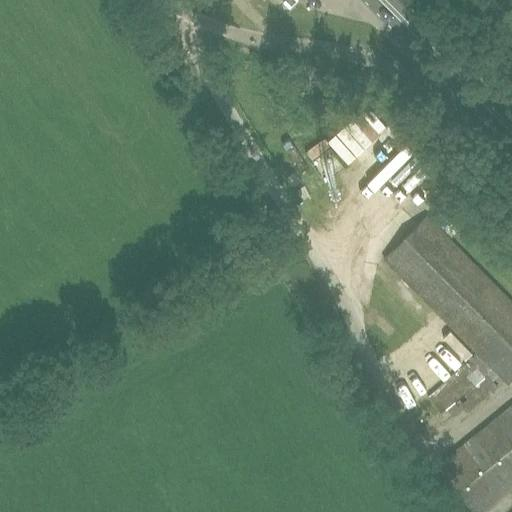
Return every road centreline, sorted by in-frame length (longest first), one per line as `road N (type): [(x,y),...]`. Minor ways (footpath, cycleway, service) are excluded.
road 1 (primary): [(368,0),(511,143)]
road 2 (primary): [(511,120),(393,0)]
